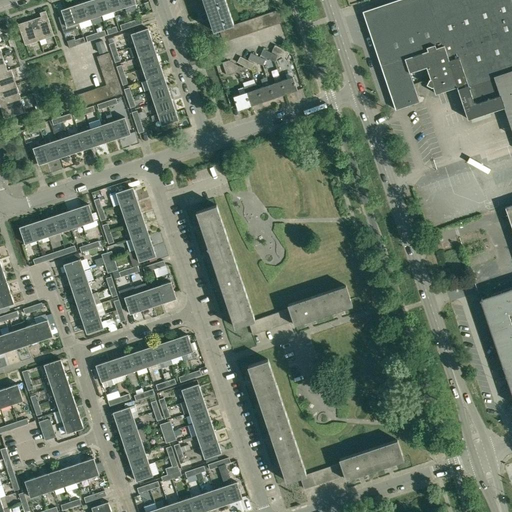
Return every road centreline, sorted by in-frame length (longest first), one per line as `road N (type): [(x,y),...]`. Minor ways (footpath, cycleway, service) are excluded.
road 1 (secondary): [(480,456),(359,91)]
road 2 (residential): [(480,456),(316,511)]
road 3 (residential): [(207,142),(359,91)]
road 4 (residential): [(268,511),(217,362)]
road 5 (residential): [(199,311),(150,162)]
road 6 (residential): [(5,210),(150,162)]
road 7 (residential): [(75,353),(199,311)]
road 8 (residential): [(308,375),(295,336),(217,362)]
